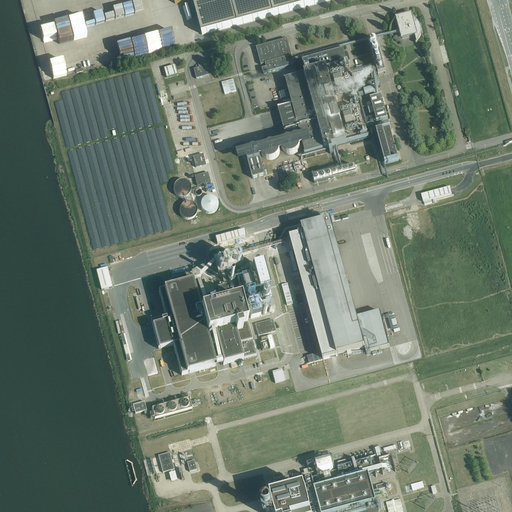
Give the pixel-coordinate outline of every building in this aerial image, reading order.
[(189,0),(199,35),(327,0),(189,0)] [(410,16),(409,14),(409,16),(408,16),(407,16),(405,16),(404,16),(403,16),(402,16),(400,16),(399,17),(398,17),(397,18),(396,18),(395,19),(394,20),(393,21),(392,22),(391,23),(391,24),(390,25),(390,26),(389,27),(389,28),(389,29),(390,29),(390,28),(390,27),(391,26),(391,25),(392,24),(392,23),(393,22),(394,21),(395,20),(396,19),(397,19),(402,38),(414,34),(416,42),(415,43),(416,43),(417,42),(418,41),(418,40),(419,39),(419,38),(420,37),(420,36),(421,34),(421,33),(421,32),(421,31),(421,30),(421,29),(420,28),(420,27),(420,26),(420,25),(419,24),(418,22),(417,21),(416,20),(415,19),(414,19),(414,18),(413,18),(412,17),(411,17),(410,16)] [(288,62),(287,58),(291,57),(287,39),(256,48),(261,65),(265,64),(266,68),(262,69),(263,74),(294,66),(293,61),(288,62)] [(378,75),(386,73),(377,40),(369,42),(378,75)] [(300,146),(303,145),(306,155),(364,139),(369,138),(348,63),(347,63),(343,49),(302,60),(306,74),(286,80),(293,105),(278,109),(285,133),(299,129),(301,139),(298,140),(297,138),(295,137),(293,136),(291,136),(289,136),(286,137),(284,138),(283,139),(282,141),(281,143),(281,144),(277,145),(277,144),(275,143),(274,142),(272,142),(271,141),(269,142),(267,142),(265,143),(263,144),(262,146),(261,147),(261,149),(261,150),(258,150),(258,148),(245,151),(246,154),(237,156),(239,163),(248,160),(252,179),(265,176),(260,157),(262,156),(263,158),(265,159),(266,159),(267,160),(269,160),(271,160),(273,160),(274,159),(276,158),(278,156),(279,154),(279,153),(279,152),(283,151),(284,152),(285,153),(286,154),(287,154),(288,155),(290,155),(291,155),(292,155),(295,154),(297,152),(298,151),(299,149),(300,148),(300,146)] [(166,78),(177,75),(174,66),(164,69),(166,78)] [(208,75),(206,66),(193,69),(196,79),(208,75)] [(374,98),(370,82),(362,84),(366,98),(370,98),(376,123),(388,120),(381,97),(382,97),(382,96),(374,98)] [(398,160),(390,129),(391,129),(390,129),(376,133),(377,133),(385,164),(384,164),(385,164),(399,160),(398,160)] [(202,154),(192,157),(195,168),(205,165),(202,154)] [(284,176),(297,173),(296,171),(302,169),(300,162),(281,167),(284,176)] [(314,183),(351,173),(356,172),(355,166),(312,177),(314,183)] [(210,182),(207,173),(193,176),(196,186),(210,182)] [(450,187),(421,195),(423,202),(424,205),(432,203),(431,200),(452,194),(450,187)] [(200,205),(200,208),(201,210),(203,212),(205,214),(207,214),(210,214),(212,214),(214,212),(216,210),(217,208),(218,206),(217,203),(216,201),(215,199),(212,197),(210,197),(207,196),(205,197),(203,198),(201,200),(200,203),(200,205)] [(303,234),(284,240),(287,252),(293,251),(323,362),(366,351),(367,354),(390,347),(380,312),(357,319),(331,221),(302,229),(303,234)] [(217,244),(246,236),(244,230),(215,237),(217,244)] [(239,256),(215,263),(216,268),(218,275),(242,268),(241,262),(239,256)] [(95,266),(100,286),(111,283),(107,263),(95,266)] [(251,270),(258,295),(268,292),(262,267),(251,270)] [(244,272),(237,274),(240,285),(241,285),(242,292),(251,290),(250,286),(248,287),(244,272)] [(200,292),(214,288),(211,278),(200,281),(201,285),(199,286),(200,292)] [(165,316),(151,320),(159,349),(174,345),(181,375),(215,366),(207,336),(215,334),(223,365),(256,356),(245,318),(243,311),(240,300),(231,303),(229,297),(221,299),(222,305),(200,311),(193,285),(200,284),(198,279),(192,280),(192,283),(159,291),(165,316)] [(243,296),(246,312),(250,311),(251,315),(255,314),(255,313),(258,312),(255,294),(243,296)] [(272,320),(255,324),(258,336),(275,331),(272,320)] [(459,382),(470,379),(468,370),(456,374),(459,382)] [(189,399),(152,409),(155,420),(192,410),(189,399)] [(144,402),(133,405),(135,414),(147,411),(144,402)] [(158,456),(163,473),(174,470),(170,453),(158,456)] [(383,458),(384,460),(365,464),(366,469),(388,463),(386,457),(383,458)] [(333,469),(330,459),(316,463),(318,473),(319,473),(324,476),(326,487),(314,490),(320,511),(347,511),(353,510),(353,511),(378,511),(376,504),(369,475),(338,484),(333,485),(330,473),(333,469)] [(187,463),(189,472),(196,470),(194,461),(187,463)] [(406,488),(424,485),(422,478),(410,480),(411,482),(405,484),(406,488)] [(310,511),(304,488),(271,496),(275,511),(310,511)]
